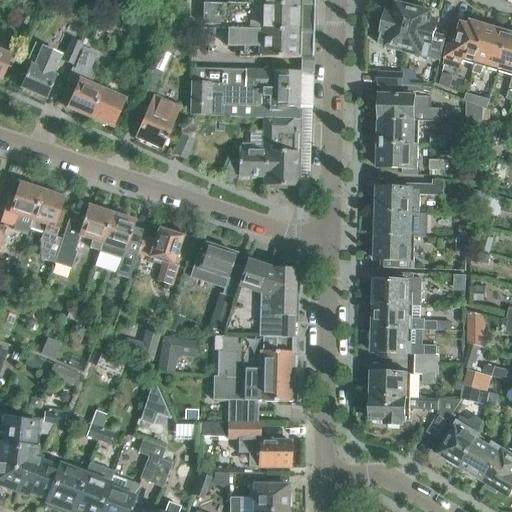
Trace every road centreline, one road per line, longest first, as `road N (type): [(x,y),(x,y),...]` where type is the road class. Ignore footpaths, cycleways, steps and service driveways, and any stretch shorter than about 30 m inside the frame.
road 1 (residential): [(328,235),(291,234),(0,138)]
road 2 (residential): [(323,475),(328,235)]
road 3 (residential): [(328,235),(336,0)]
road 4 (residential): [(443,511),(385,477),(323,475)]
